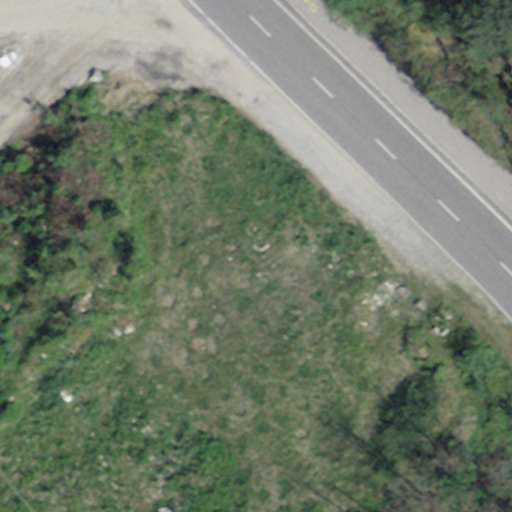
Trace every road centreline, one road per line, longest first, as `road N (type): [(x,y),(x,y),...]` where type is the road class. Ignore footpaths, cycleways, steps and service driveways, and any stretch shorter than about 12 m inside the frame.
road 1 (secondary): [(511,267),(230,0)]
road 2 (track): [(153,16),(166,118),(203,232),(269,355)]
road 3 (track): [(184,0),(93,49),(0,140)]
